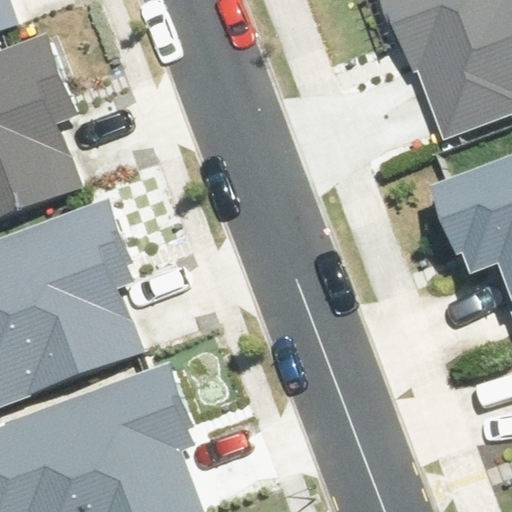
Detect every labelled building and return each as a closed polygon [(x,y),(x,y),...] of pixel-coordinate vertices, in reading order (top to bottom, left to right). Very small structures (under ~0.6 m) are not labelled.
[(0,0),(0,29),(34,17),(27,0),(0,0)] [(511,0),(392,0),(437,129),(511,103),(511,0)] [(55,31),(0,49),(0,213),(77,187),(50,110),(78,100),(55,31)] [(511,141),(447,164),(475,250),(511,237),(511,141)] [(124,189),(0,231),(0,395),(146,346),(120,268),(148,259),(124,189)] [(176,362),(0,422),(0,511),(195,511),(172,441),(200,432),(176,362)]
